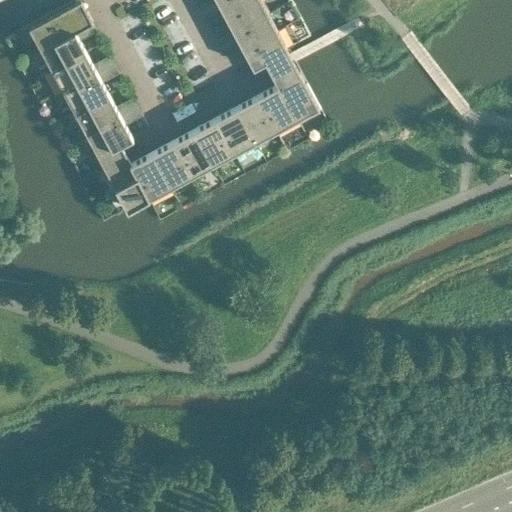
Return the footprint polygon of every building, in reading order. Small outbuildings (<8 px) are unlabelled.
[(40,47),(92,19),(81,0),(76,0),(28,26),(40,47)] [(246,0),(217,0),(224,12),(246,0)] [(233,30),(268,11),(261,0),(246,0),(224,12),(233,30)] [(277,29),(268,11),(233,30),(243,48),(277,29)] [(93,21),(92,19),(40,47),(52,69),(86,50),(80,39),(97,29),(93,21)] [(287,47),(277,29),(243,48),(252,66),(264,59),(287,47)] [(294,59),(287,47),(264,59),(271,71),(277,82),(278,81),(297,116),(318,104),(294,59)] [(63,90),(115,62),(110,53),(93,62),(86,50),(52,69),(63,90)] [(120,72),(115,62),(63,90),(75,111),(109,93),(102,81),(120,72)] [(297,116),(278,81),(277,82),(257,92),(276,127),(297,116)] [(276,127),(257,92),(247,98),(236,104),(246,122),(254,138),(276,127)] [(86,132),(137,105),(132,95),(115,105),(109,93),(75,111),(86,132)] [(254,138),(246,122),(236,104),(224,110),(215,115),(233,150),(254,138)] [(143,114),(137,105),(86,132),(97,153),(98,154),(120,142),(132,136),(126,123),(143,114)] [(233,150),(215,115),(204,121),(193,127),(203,145),(212,161),(233,150)] [(212,161),(203,145),(193,127),(181,133),(172,138),(191,173),(212,161)] [(191,173),(172,138),(151,149),(170,184),(191,173)] [(149,195),(130,161),(120,142),(98,154),(103,163),(127,207),(149,195)] [(170,184),(151,149),(130,161),(149,195),(170,184)] [(97,153),(90,156),(96,167),(103,163),(98,154),(97,153)]
